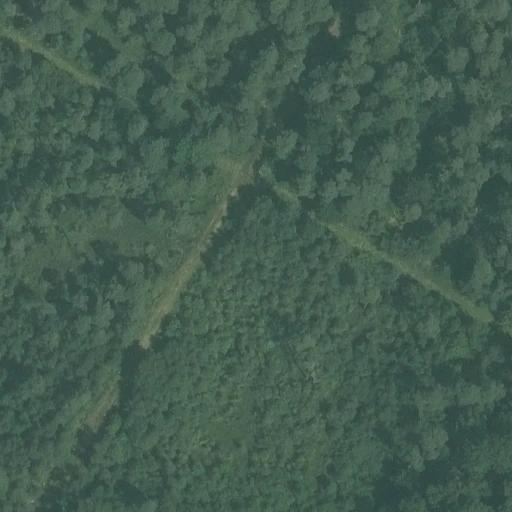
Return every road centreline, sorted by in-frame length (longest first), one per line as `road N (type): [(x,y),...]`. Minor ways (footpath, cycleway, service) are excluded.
road 1 (track): [(391,0),(79,511)]
road 2 (track): [(0,32),(511,337)]
